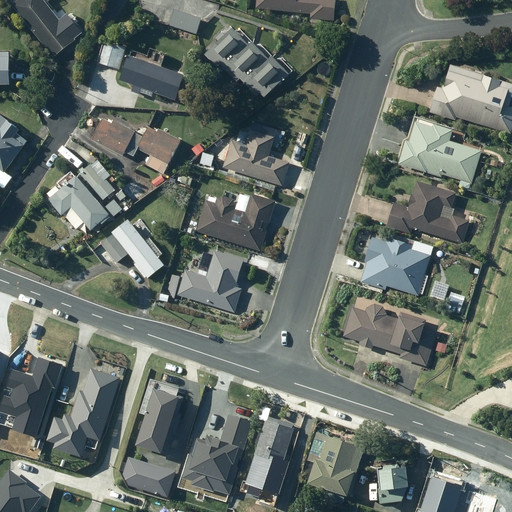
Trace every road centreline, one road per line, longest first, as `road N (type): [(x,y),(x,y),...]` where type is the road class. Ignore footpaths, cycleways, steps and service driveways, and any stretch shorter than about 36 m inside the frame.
road 1 (residential): [(279,376),(383,21)]
road 2 (tertiary): [(279,376),(0,280)]
road 3 (tertiary): [(511,458),(279,376)]
road 4 (residential): [(383,21),(433,29),(511,21)]
